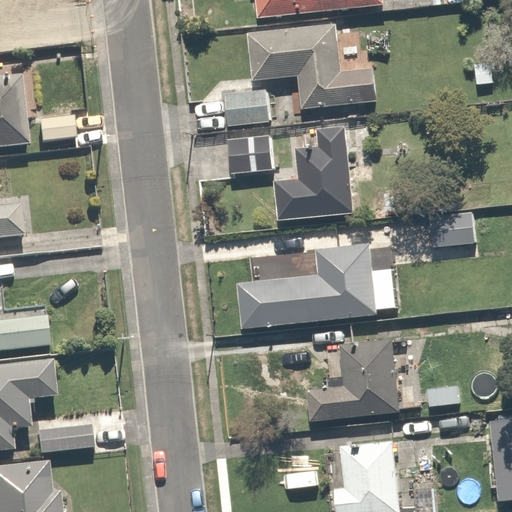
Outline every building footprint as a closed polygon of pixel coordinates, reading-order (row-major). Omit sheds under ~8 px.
[(0,0),(0,37),(18,36),(13,0),(0,0)] [(386,6),(385,0),(258,0),(261,19),(386,6)] [(379,103),(376,69),(344,73),(338,26),(250,36),(256,82),(299,77),(303,112),(379,103)] [(468,59),(468,86),(501,85),(500,58),(468,59)] [(0,150),(28,147),(19,79),(0,81),(0,150)] [(288,122),(284,86),(228,91),(232,128),(288,122)] [(79,120),(40,121),(41,144),(80,143),(79,120)] [(358,214),(348,128),(319,132),(321,147),(296,150),(300,179),(275,182),(280,224),(358,214)] [(279,175),(279,138),(233,137),(232,174),(279,175)] [(494,185),(469,187),(471,208),(495,206),(494,185)] [(0,240),(25,238),(21,207),(0,209),(0,240)] [(397,215),(398,243),(429,243),(429,251),(475,251),(475,214),(397,215)] [(379,316),(372,244),(317,250),(320,276),(239,285),(244,330),(379,316)] [(0,353),(50,349),(47,318),(0,323),(0,353)] [(402,416),(395,341),(345,346),(350,387),(308,392),(311,425),(402,416)] [(57,399),(53,363),(0,368),(0,453),(14,452),(12,432),(31,430),(28,402),(57,399)] [(91,427),(36,435),(37,452),(93,450),(91,427)] [(402,511),(395,441),(342,446),(346,488),(336,489),(338,511),(402,511)] [(52,493),(50,466),(0,470),(0,511),(62,511),(61,492),(52,493)] [(439,511),(439,484),(416,485),(417,511),(439,511)]
